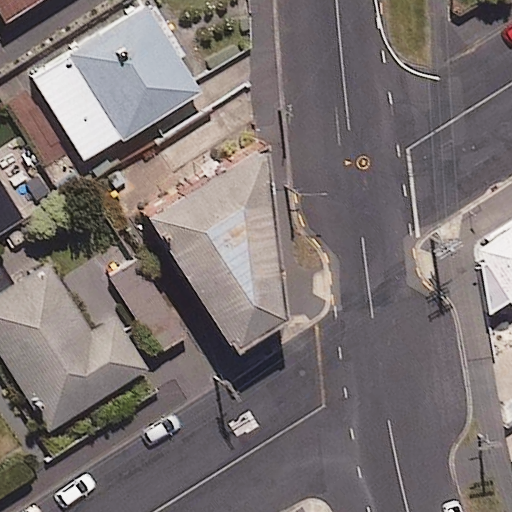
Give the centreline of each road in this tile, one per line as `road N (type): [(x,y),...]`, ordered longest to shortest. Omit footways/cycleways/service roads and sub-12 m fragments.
road 1 (tertiary): [(157,511),(324,404),(383,398)]
road 2 (tertiary): [(383,398),(350,160)]
road 3 (tertiary): [(350,160),(404,151),(511,83)]
road 4 (residential): [(339,0),(350,160)]
